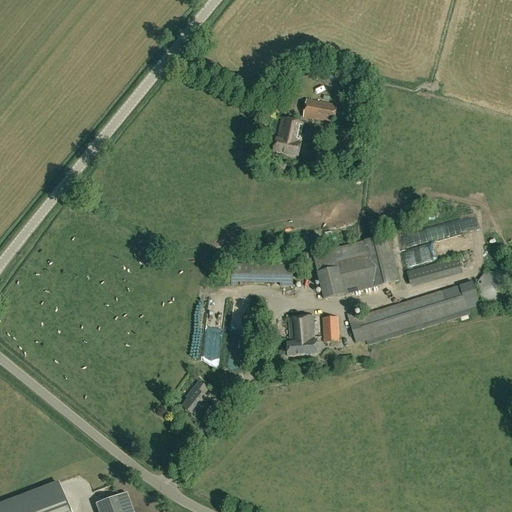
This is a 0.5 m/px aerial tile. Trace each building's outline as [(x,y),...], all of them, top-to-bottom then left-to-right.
[(303,118),(334,124),(337,106),(307,101),(303,118)] [(300,144),(301,141),(300,141),(303,127),(304,127),(305,124),(282,119),(278,139),(277,139),(274,152),(298,157),(301,144),(300,144)] [(406,249),(467,233),(464,220),(402,236),(406,249)] [(313,255),(325,300),(400,281),(388,236),(313,255)] [(445,257),(451,255),(449,245),(443,247),(445,257)] [(407,271),(412,290),(465,275),(460,256),(407,271)] [(232,264),(231,285),(238,286),(238,283),(280,283),(280,287),(292,288),(293,265),(232,264)] [(482,277),(479,281),(477,285),(477,290),(478,295),(481,300),(485,303),(490,305),(495,305),(500,304),(504,301),(507,297),(509,292),(509,287),(508,284),(508,282),(505,278),(501,275),(497,273),(492,273),(487,274),(482,277)] [(470,316),(468,310),(480,306),(473,283),(460,287),(359,317),(357,312),(347,315),(356,344),(366,342),(368,347),(470,316)] [(290,343),(287,343),(288,357),(318,355),(316,341),(316,338),(314,317),(288,319),(290,343)] [(340,343),(339,318),(323,319),(324,344),(340,343)] [(217,340),(226,341),(228,327),(219,326),(217,340)] [(217,346),(217,359),(210,359),(210,364),(222,364),(223,346),(217,346)] [(308,374),(319,380),(325,365),(314,360),(308,374)] [(196,390),(182,407),(195,417),(209,400),(203,396),(209,389),(200,382),(195,389),(196,390)] [(0,511),(69,511),(59,483),(0,503),(0,511)] [(100,511),(132,511),(126,493),(97,503),(100,511)]
